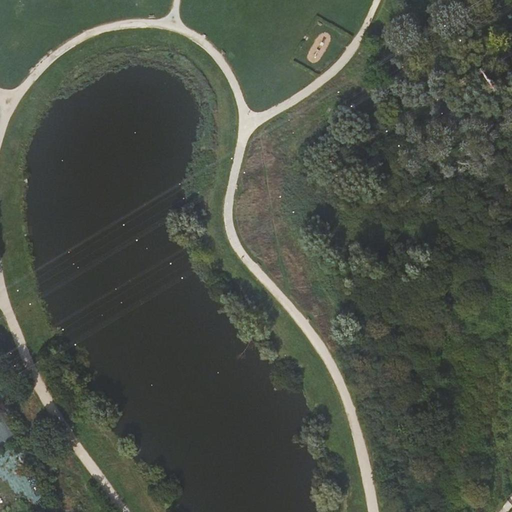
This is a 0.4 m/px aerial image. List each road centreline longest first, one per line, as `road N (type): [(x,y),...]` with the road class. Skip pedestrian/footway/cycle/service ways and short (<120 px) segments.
road 1 (track): [(372,511),(333,364),(228,228),(244,124)]
road 2 (track): [(13,104),(65,47),(105,28),(147,23),(189,34),(219,57),(241,98),(244,124)]
road 3 (track): [(0,273),(38,382),(127,511)]
